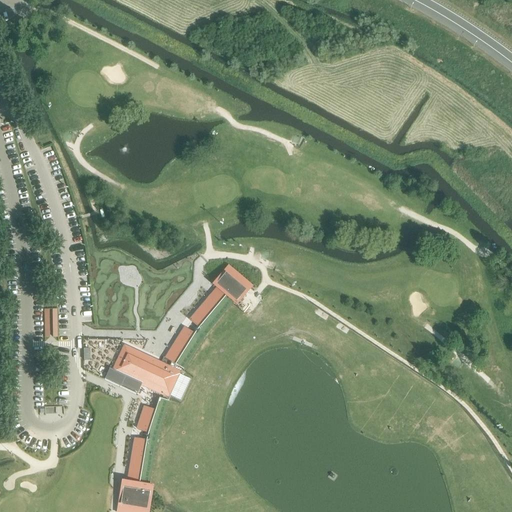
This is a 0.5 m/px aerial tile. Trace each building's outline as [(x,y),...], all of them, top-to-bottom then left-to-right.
[(218,289),(190,322),(198,328),(198,329),(226,296),(233,302),(237,305),(252,287),(228,268),(214,286),(218,289)] [(206,335),(233,302),(226,296),(198,329),(198,328),(194,334),(195,334),(175,365),(182,370),(183,370),(203,339),(206,335)] [(125,349),(115,371),(164,394),(162,400),(168,402),(170,397),(180,401),(190,380),(180,375),(182,370),(175,365),(195,334),(185,328),(166,359),(171,363),(169,369),(125,349)] [(162,400),(159,399),(155,410),(155,411),(148,434),(147,434),(146,440),(146,441),(139,482),(138,484),(148,486),(156,442),(157,437),(168,402),(162,400)] [(145,407),(138,431),(147,434),(148,434),(155,411),(155,410),(145,407)] [(136,439),(129,481),(139,482),(146,441),(146,440),(136,439)] [(123,482),(118,511),(119,511),(148,511),(153,487),(148,486),(138,484),(123,482)]
